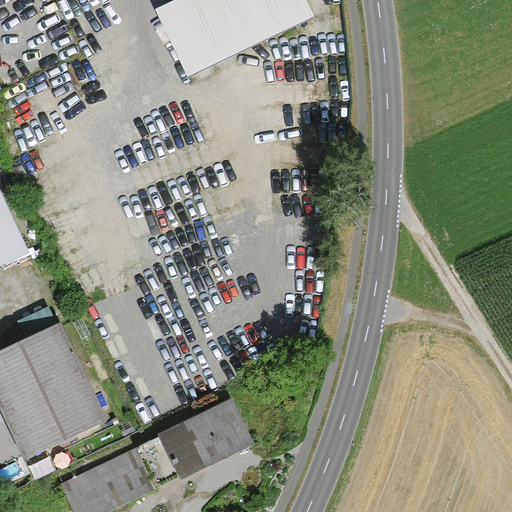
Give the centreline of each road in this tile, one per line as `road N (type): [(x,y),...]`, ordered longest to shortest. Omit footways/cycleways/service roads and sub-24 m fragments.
road 1 (secondary): [(378,0),(388,151),(372,315),(306,511)]
road 2 (track): [(386,192),(511,382)]
